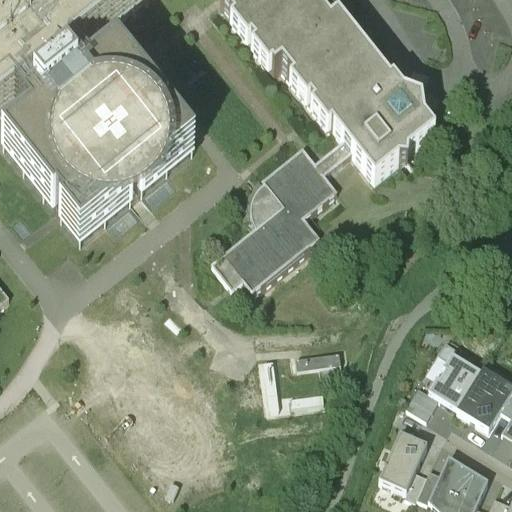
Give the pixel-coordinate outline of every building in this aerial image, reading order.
[(0,0),(0,307),(8,302),(0,291),(0,120),(1,120),(8,130),(16,139),(1,153),(55,220),(81,253),(192,162),(117,68),(89,91),(69,65),(104,37),(150,0),(226,0),(228,2),(219,10),(232,26),(229,28),(246,50),(249,48),(253,52),(250,55),(267,77),(270,74),(273,78),(280,72),(291,86),(288,89),(305,110),(309,108),(312,112),(309,115),(326,137),(329,134),(331,137),(332,136),(341,148),(314,170),(301,155),(260,187),(262,190),(254,199),(250,210),(250,222),(254,234),(221,260),(221,261),(210,269),(231,295),(241,286),(250,298),(318,243),(303,224),(336,198),(323,182),(351,160),(374,189),(397,170),(406,171),(407,162),(434,141),(423,127),(420,107),(402,100),(391,87),(389,89),(336,23),(329,29),(309,5),(310,4),(306,0),(0,0)] [(447,368),(450,362),(451,362),(455,355),(444,349),(437,362),(447,368)] [(294,360),(296,374),(318,371),(320,382),(343,378),(339,354),(294,360)] [(436,386),(427,400),(456,418),(479,380),(451,362),(450,362),(447,368),(442,376),(444,378),(438,388),(436,386)] [(479,380),(456,418),(487,438),(499,419),(511,398),(511,395),(481,377),(479,380)] [(511,398),(499,419),(510,425),(511,421),(511,398)] [(411,405),(405,415),(425,427),(431,417),(411,405)] [(511,421),(510,425),(500,440),(511,447),(511,421)] [(403,501),(426,453),(397,439),(374,487),(403,501)] [(426,511),(477,511),(487,491),(447,466),(440,482),(427,511),(426,511)] [(427,511),(440,482),(428,477),(416,506),(427,511)]
